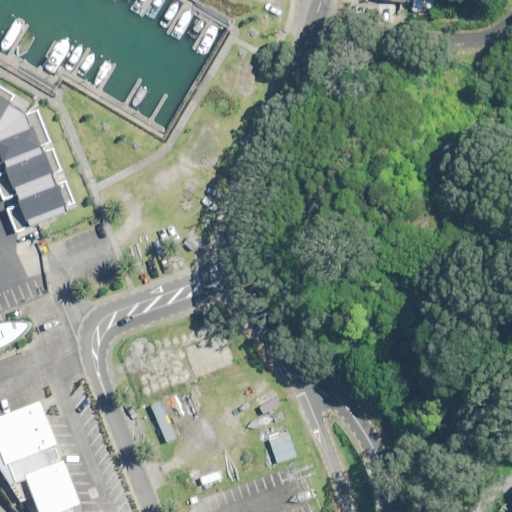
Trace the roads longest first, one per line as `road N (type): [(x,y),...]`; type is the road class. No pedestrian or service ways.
road 1 (unclassified): [(149,511),(97,377),(95,348),(112,320),(207,286)]
road 2 (tertiary): [(228,257),(239,201),(312,28)]
road 3 (residential): [(511,25),(468,42),(312,28)]
road 4 (tertiary): [(393,511),(387,475),(365,434),(344,404),(306,375)]
road 5 (residential): [(345,511),(306,375)]
